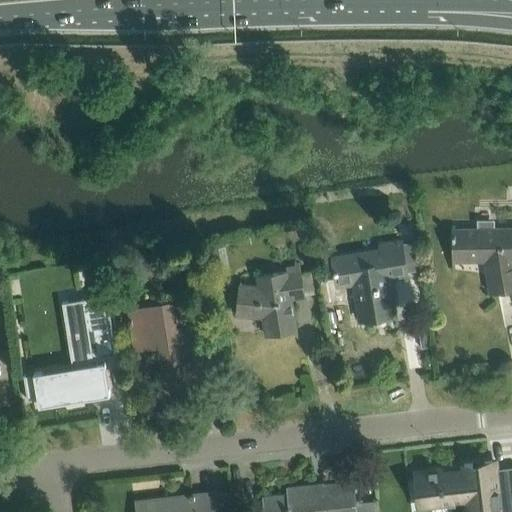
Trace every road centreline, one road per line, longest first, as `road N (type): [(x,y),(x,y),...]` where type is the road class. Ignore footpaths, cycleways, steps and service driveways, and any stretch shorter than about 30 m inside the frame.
road 1 (residential): [(511,414),(53,463)]
road 2 (primary): [(0,16),(372,0)]
